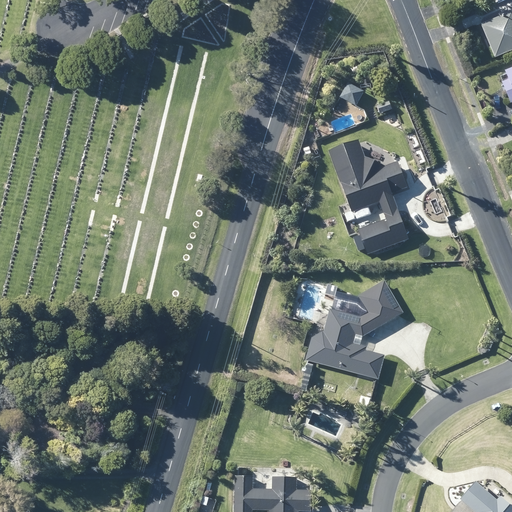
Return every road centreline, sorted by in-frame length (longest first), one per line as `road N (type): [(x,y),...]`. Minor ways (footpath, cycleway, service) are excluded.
road 1 (unclassified): [(158,511),(313,0)]
road 2 (unclassified): [(511,281),(401,0)]
road 3 (residential): [(381,511),(389,475),(415,431),(438,409),(511,373)]
